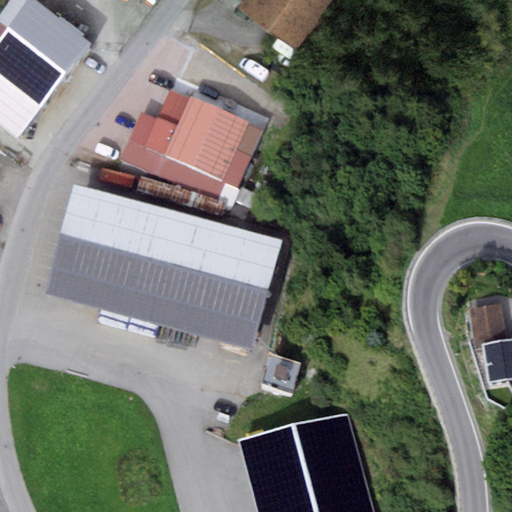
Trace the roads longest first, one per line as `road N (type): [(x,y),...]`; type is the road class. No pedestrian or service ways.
road 1 (residential): [(0,318),(30,204),(63,136),(176,0)]
road 2 (tertiary): [(511,246),(487,238),(448,245),(424,290),(429,334),(463,435),(474,511)]
